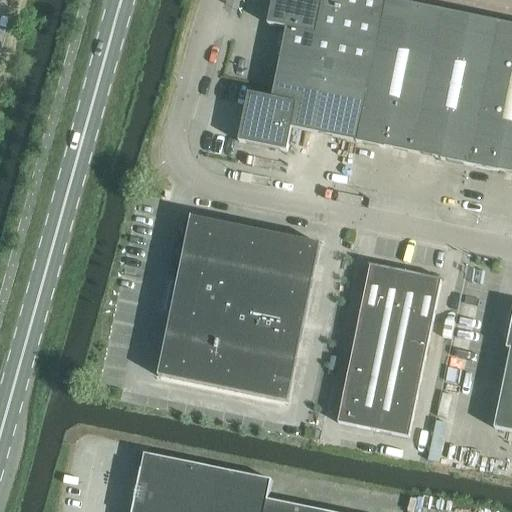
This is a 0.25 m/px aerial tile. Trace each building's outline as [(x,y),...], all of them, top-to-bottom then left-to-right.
[(282,53),(372,71),(387,0),(386,0),(273,0),(268,25),(287,29),(286,38),(282,53)] [(385,149),(386,149),(386,148),(401,152),(414,154),(443,12),(387,0),(372,71),(357,143),(356,143),(385,149)] [(500,23),(443,12),(414,154),(428,157),(441,160),(441,161),(470,167),(500,23)] [(511,25),(500,23),(470,167),(499,173),(499,172),(511,174),(511,25)] [(372,71),(282,53),(273,99),(249,94),(239,143),(288,153),(292,129),(326,136),(357,143),(372,71)] [(160,377),(288,403),(321,245),(193,219),(193,218),(192,218),(177,288),(177,289),(194,293),(191,310),(173,306),(173,307),(159,378),(160,378),(160,377)] [(371,268),(359,327),(394,334),(398,314),(381,311),(389,270),(370,266),(369,267),(371,268)] [(407,273),(389,270),(381,311),(398,314),(407,273)] [(407,273),(398,314),(416,318),(424,277),(407,273)] [(398,314),(394,334),(430,341),(442,282),(443,283),(444,281),(424,277),(416,318),(398,314)] [(359,327),(355,346),(390,353),(394,334),(359,327)] [(495,430),(511,433),(511,327),(507,350),(511,351),(495,430)] [(394,334),(390,353),(426,361),(430,341),(394,334)] [(355,346),(351,366),(386,373),(390,353),(355,346)] [(390,353),(386,373),(422,380),(426,361),(390,353)] [(351,366),(347,385),(382,393),(386,373),(351,366)] [(386,373),(382,393),(418,400),(422,380),(386,373)] [(338,425),(374,432),(382,393),(347,385),(338,425)] [(382,393),(374,432),(410,439),(418,400),(382,393)] [(273,481),(145,455),(137,495),(216,511),(266,511),(269,501),(273,481)] [(216,511),(137,495),(133,511),(216,511)] [(299,511),(300,508),(269,501),(266,511),(299,511)]
